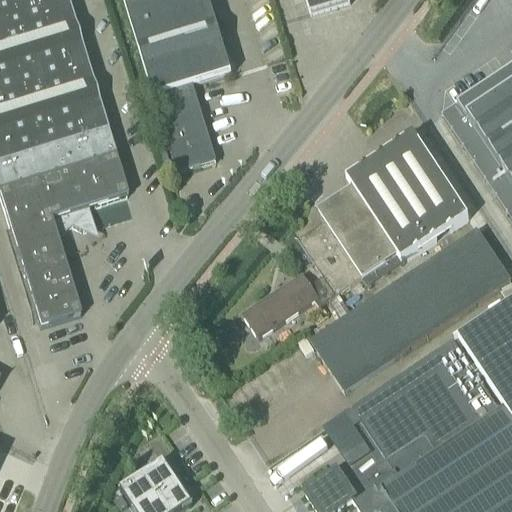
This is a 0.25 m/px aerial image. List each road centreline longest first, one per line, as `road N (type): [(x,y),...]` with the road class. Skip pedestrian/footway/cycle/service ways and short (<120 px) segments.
road 1 (unclassified): [(193,272),(398,0)]
road 2 (residential): [(84,0),(158,244),(193,272)]
road 3 (unclassified): [(252,511),(153,359),(134,353)]
road 4 (unclassified): [(40,511),(79,428),(134,353)]
